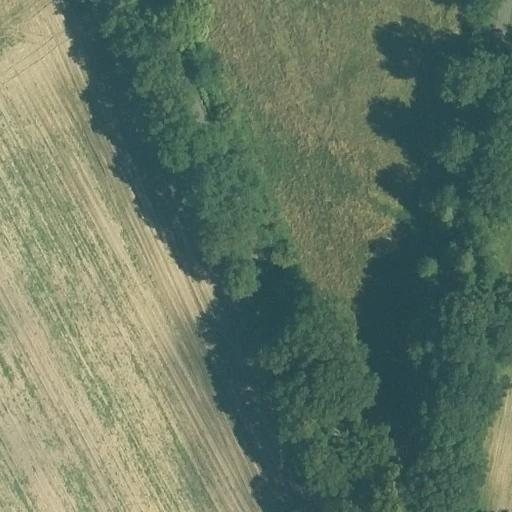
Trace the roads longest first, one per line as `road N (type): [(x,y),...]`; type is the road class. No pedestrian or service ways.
road 1 (residential): [(377,511),(145,0)]
road 2 (residential): [(420,511),(505,0)]
